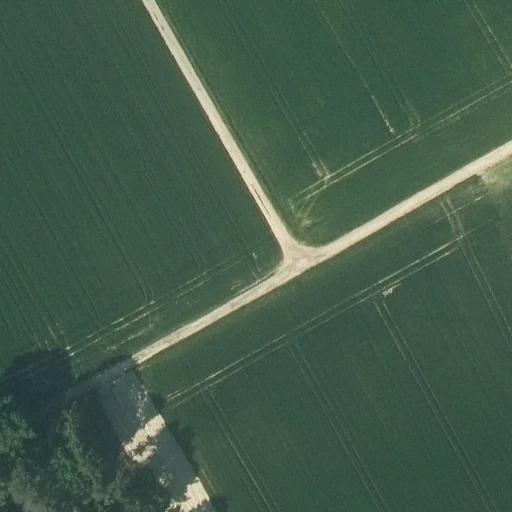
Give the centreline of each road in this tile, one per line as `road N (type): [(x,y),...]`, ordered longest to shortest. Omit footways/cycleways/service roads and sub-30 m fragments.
road 1 (track): [(69,399),(511,149)]
road 2 (track): [(296,270),(144,0)]
